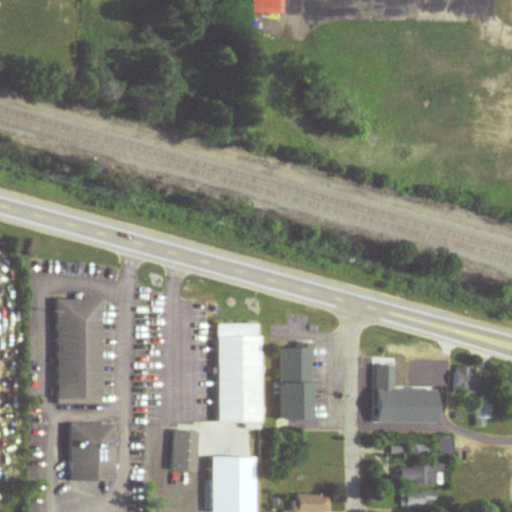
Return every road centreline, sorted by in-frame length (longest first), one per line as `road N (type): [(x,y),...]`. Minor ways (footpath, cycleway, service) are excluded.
road 1 (primary): [(511,348),(0,207)]
road 2 (residential): [(353,307),(351,511)]
